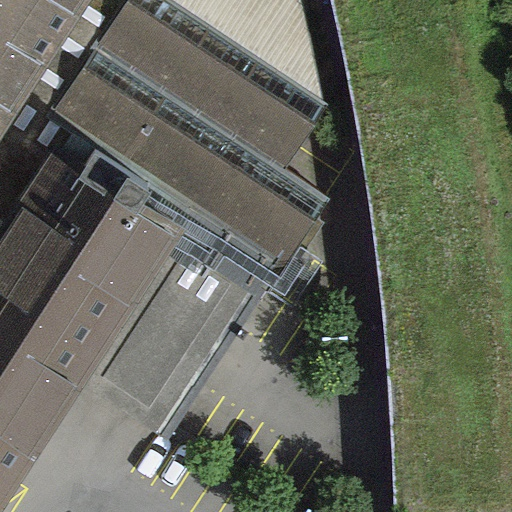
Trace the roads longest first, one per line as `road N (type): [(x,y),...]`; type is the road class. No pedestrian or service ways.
road 1 (motorway): [(387,0),(439,298),(460,511)]
road 2 (unknown): [(370,433),(244,347)]
